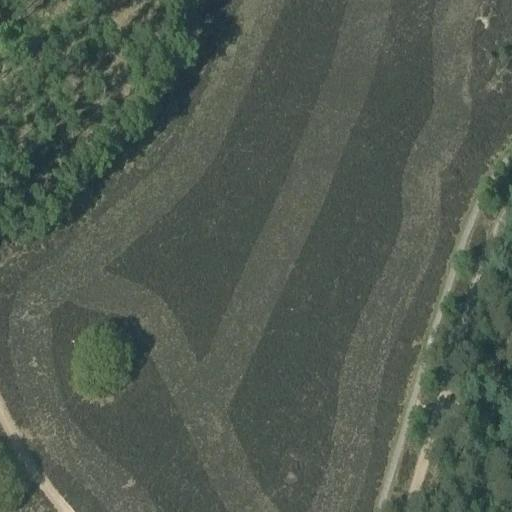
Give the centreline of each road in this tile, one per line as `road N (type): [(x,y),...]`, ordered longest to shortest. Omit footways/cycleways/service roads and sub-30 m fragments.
road 1 (track): [(437,380),(497,209),(511,191)]
road 2 (track): [(396,511),(437,380)]
